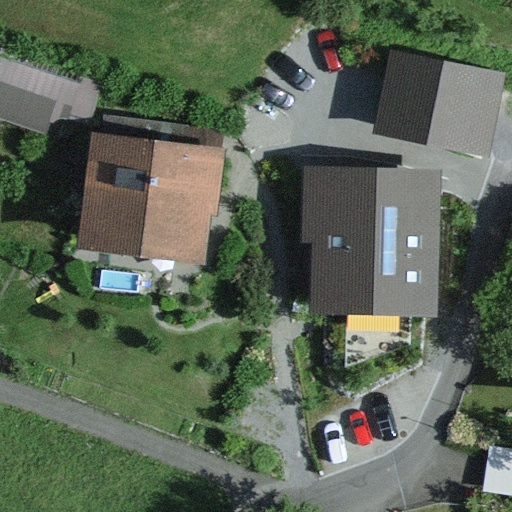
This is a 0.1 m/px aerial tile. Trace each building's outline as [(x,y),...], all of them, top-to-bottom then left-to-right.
[(0,47),(0,113),(43,128),(50,108),(69,114),(75,98),(92,103),(100,81),(0,47)] [(392,60),(381,120),(485,142),(498,81),(392,60)] [(214,134),(108,121),(93,242),(117,245),(118,233),(197,243),(208,156),(220,157),(222,144),(214,134)] [(424,306),(428,181),(307,178),(305,238),(320,239),(318,303),(424,306)] [(493,490),(511,492),(511,451),(499,450),(493,490)]
